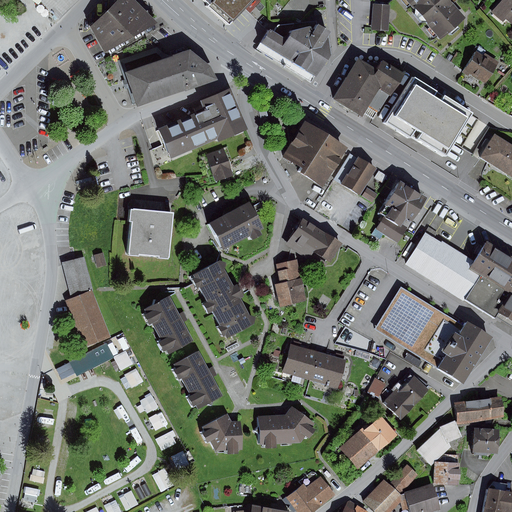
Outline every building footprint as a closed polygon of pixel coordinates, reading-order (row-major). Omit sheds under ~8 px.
[(45,0),(43,2),(60,19),(79,0),(45,0)] [(106,53),(159,22),(137,0),(118,0),(92,26),(106,53)] [(207,0),(211,3),(209,5),(228,24),(251,0),(207,0)] [(403,0),(440,41),(463,20),(449,4),(453,0),(403,0)] [(511,0),(503,0),(492,13),(505,23),(508,20),(511,23),(511,0)] [(386,7),(371,6),(369,29),(384,30),(385,22),(386,7)] [(279,38),(267,31),(259,44),(312,76),(323,60),(325,56),(326,39),(323,37),(325,33),(314,25),(311,29),(306,27),(283,32),(281,35),(279,38)] [(308,82),(312,76),(259,44),(255,49),(308,82)] [(212,67),(191,50),(127,73),(139,107),(219,81),(212,67)] [(498,66),(475,52),(464,71),(486,84),(498,66)] [(351,60),(328,97),(357,114),(373,87),(387,96),(401,72),(389,65),(388,68),(375,61),(369,71),(351,60)] [(437,94),(410,77),(382,120),(409,137),(437,94)] [(226,92),(152,117),(166,158),(240,133),(226,92)] [(468,113),(437,94),(409,137),(441,157),(468,113)] [(304,123),(284,154),(302,165),(297,172),(324,190),(349,152),(304,123)] [(511,174),(511,149),(487,134),(474,156),(509,178),(511,174)] [(226,152),(208,158),(216,182),(234,176),(226,152)] [(377,168),(359,158),(343,184),(361,195),(377,168)] [(388,203),(392,206),(378,228),(400,241),(408,228),(401,224),(407,215),(413,219),(426,197),(401,182),(388,203)] [(249,200),(206,225),(222,252),(252,235),(254,240),(263,235),(260,231),(265,228),(249,200)] [(171,259),(175,213),(136,209),(132,255),(171,259)] [(304,218),(287,244),(309,259),(314,253),(327,234),(304,218)] [(467,268),(473,259),(444,240),(442,243),(426,233),(406,263),(463,301),(465,298),(479,276),(467,268)] [(340,244),(327,234),(314,253),(327,262),(340,244)] [(511,256),(485,239),(473,259),(467,268),(479,276),(465,298),(497,319),(500,314),(511,321),(511,256)] [(64,264),(73,299),(92,292),(94,291),(86,259),(64,264)] [(218,326),(225,339),(255,323),(241,296),(243,294),(238,285),(234,287),(221,261),(195,275),(197,278),(194,280),(199,288),(201,287),(209,301),(206,303),(210,312),(214,311),(221,324),(218,326)] [(282,283),(276,285),(281,307),(307,301),(298,261),(277,265),(282,283)] [(432,367),(459,323),(396,287),(370,331),(432,367)] [(73,299),(68,301),(86,349),(109,340),(92,292),(73,299)] [(168,348),(171,353),(194,340),(171,296),(147,309),(149,312),(144,315),(149,325),(154,323),(162,338),(159,340),(165,350),(168,348)] [(484,338),(459,323),(432,367),(458,383),(484,338)] [(106,344),(71,362),(78,375),(113,357),(106,344)] [(312,380),(320,353),(293,346),(285,371),(312,380)] [(127,349),(114,356),(121,370),(134,363),(127,349)] [(203,351),(176,365),(178,369),(175,370),(180,380),(183,378),(192,396),(190,397),(195,407),(197,406),(199,410),(226,396),(203,351)] [(343,359),(320,353),(312,380),(335,387),(343,359)] [(121,376),(128,389),(145,379),(138,367),(121,376)] [(368,391),(378,397),(387,383),(377,377),(368,391)] [(410,378),(385,403),(401,419),(426,393),(410,378)] [(141,399),(147,413),(159,407),(153,393),(141,399)] [(501,397),(455,404),(458,423),(504,416),(501,397)] [(287,416),(259,417),(261,445),(267,445),(267,448),(279,447),(278,444),(302,443),(307,436),(310,439),(317,430),(314,428),(316,425),(293,408),(287,416)] [(153,417),(155,425),(166,422),(163,414),(153,417)] [(45,415),(42,426),(55,429),(57,418),(45,415)] [(228,416),(204,428),(207,433),(203,435),(208,445),(211,444),(218,450),(228,450),(228,453),(239,452),(239,447),(242,447),(240,420),(231,421),(228,416)] [(364,429),(341,448),(358,469),(398,436),(382,417),(366,431),(364,429)] [(438,431),(416,452),(431,468),(452,448),(450,444),(463,438),(456,421),(439,428),(438,431)] [(499,429),(475,428),(474,453),(499,454),(499,429)] [(173,430),(156,438),(162,450),(179,442),(173,430)] [(173,455),(179,469),(190,464),(184,450),(173,455)] [(418,472),(407,462),(391,481),(384,477),(363,499),(376,511),(389,511),(403,496),(400,492),(418,472)] [(437,484),(459,484),(459,463),(437,463),(437,484)] [(160,489),(170,486),(165,469),(155,472),(160,489)] [(306,485),(286,500),(294,511),(315,511),(335,497),(321,479),(309,488),(306,485)] [(432,486),(405,493),(410,511),(435,511),(438,511),(432,486)] [(511,511),(511,491),(489,488),(485,511),(511,511)] [(28,500),(41,501),(41,490),(29,489),(28,500)] [(133,490),(120,497),(126,510),(139,503),(133,490)] [(108,511),(122,511),(117,499),(105,505),(108,511)] [(367,511),(369,510),(357,504),(351,500),(349,499),(346,504),(341,511),(367,511)]
